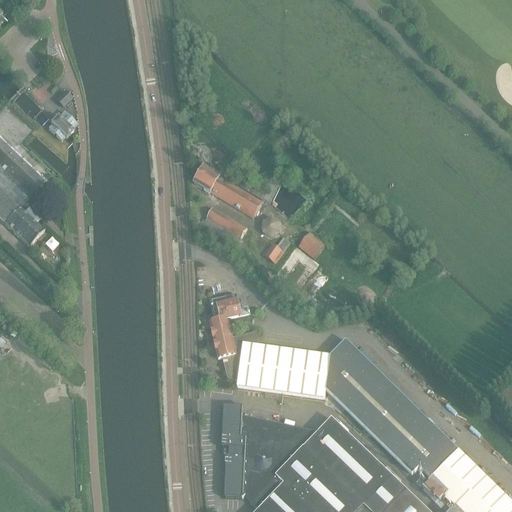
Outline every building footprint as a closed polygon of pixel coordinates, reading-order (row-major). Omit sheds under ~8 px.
[(65,93),(57,102),(63,109),(72,100),(65,93)] [(62,143),(62,142),(65,139),(67,141),(73,133),(72,132),(77,126),(64,114),(59,119),(58,118),(55,116),(48,123),(51,125),(52,127),(49,131),(62,143)] [(0,179),(19,159),(16,157),(0,141),(0,179)] [(19,159),(0,179),(0,181),(11,193),(23,204),(30,197),(31,199),(45,184),(19,159)] [(204,167),(193,185),(204,191),(204,193),(208,196),(211,195),(253,221),(263,204),(220,179),(221,177),(204,167)] [(241,179),(237,186),(263,202),(268,195),(241,179)] [(0,204),(11,193),(0,181),(0,204)] [(11,193),(0,204),(0,221),(1,222),(5,226),(20,210),(19,209),(23,204),(11,193)] [(44,233),(24,214),(20,210),(5,226),(29,249),(44,233)] [(213,210),(202,228),(236,249),(247,231),(213,210)] [(299,248),(315,261),(326,247),(310,235),(299,248)] [(283,239),(277,249),(281,252),(285,254),(291,245),(283,239)] [(285,254),(281,252),(273,246),(265,258),(276,266),(285,254)] [(315,261),(299,248),(297,247),(276,276),(285,282),(297,266),(312,277),(320,266),(315,261)] [(55,277),(38,261),(37,262),(36,262),(32,267),(49,284),(54,279),(54,278),(55,277)] [(233,340),(229,324),(229,322),(260,315),(259,310),(248,313),(248,311),(240,313),(236,297),(212,303),(216,322),(210,324),(218,361),(223,360),(237,357),(233,340)] [(511,511),(511,504),(346,342),(330,358),(258,348),(257,342),(258,342),(256,335),(233,340),(237,357),(223,360),(228,379),(238,382),(237,389),(324,401),(325,394),(411,478),(419,470),(430,482),(428,484),(429,485),(449,504),(442,511),(443,511),(511,511)] [(426,511),(332,421),(318,435),(242,418),(242,408),(242,409),(224,408),(222,449),(228,449),(227,458),(225,499),(242,500),(243,500),(244,499),(257,511),(426,511)]
